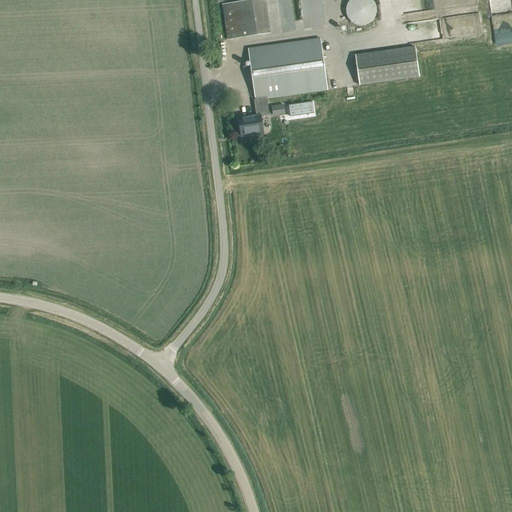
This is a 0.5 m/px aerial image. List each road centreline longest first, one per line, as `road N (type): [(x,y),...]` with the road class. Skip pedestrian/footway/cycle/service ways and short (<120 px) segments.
road 1 (unclassified): [(160,366),(203,311),(224,259),(195,0)]
road 2 (unclassified): [(0,298),(85,320),(160,366)]
road 3 (unclassified): [(254,511),(215,427),(160,366)]
